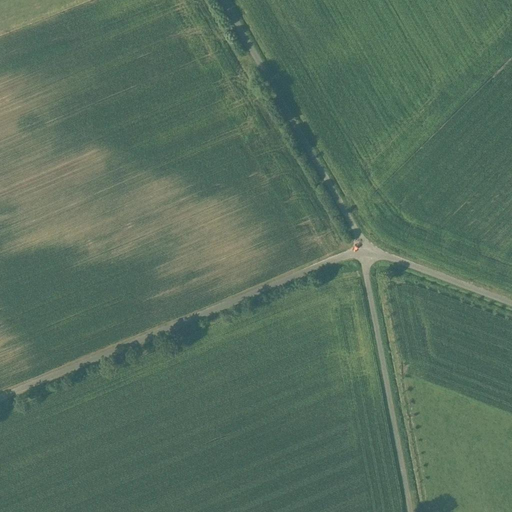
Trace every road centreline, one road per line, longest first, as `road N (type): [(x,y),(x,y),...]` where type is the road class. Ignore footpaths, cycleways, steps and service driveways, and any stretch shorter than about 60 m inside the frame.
road 1 (unclassified): [(365,250),(0,397)]
road 2 (unclassified): [(221,0),(365,250)]
road 3 (unclassified): [(511,304),(365,250)]
